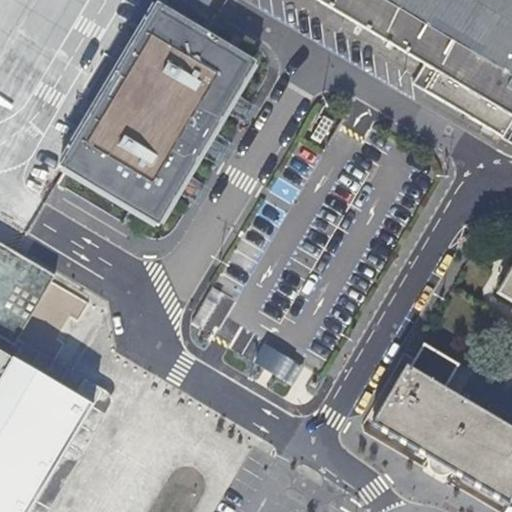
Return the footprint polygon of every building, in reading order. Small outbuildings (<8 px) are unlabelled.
[(164,0),(162,0),(73,153),(167,208),(256,53),(164,0)] [(410,79),(500,134),(511,114),(511,0),(320,0),(421,61),(410,79)] [(0,511),(42,511),(88,435),(50,414),(54,408),(0,375),(0,362),(2,364),(42,295),(0,269),(0,511)] [(511,270),(496,297),(511,306),(511,270)] [(389,384),(362,429),(497,511),(511,511),(511,418),(448,383),(459,366),(421,342),(394,387),(389,384)]
